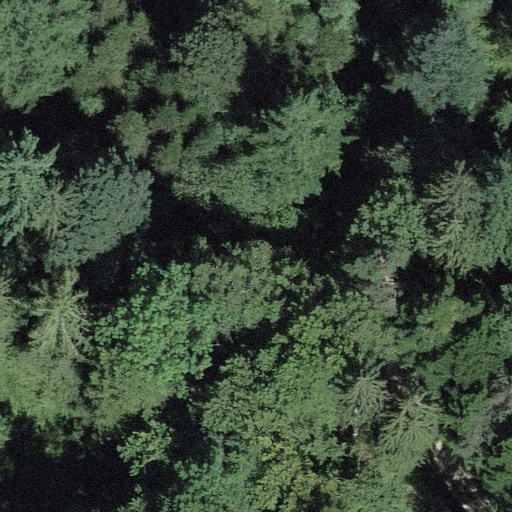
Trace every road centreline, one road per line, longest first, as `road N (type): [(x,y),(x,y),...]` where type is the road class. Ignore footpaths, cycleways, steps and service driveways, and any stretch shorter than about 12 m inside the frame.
road 1 (track): [(0,353),(407,299),(511,319)]
road 2 (track): [(407,299),(511,431)]
